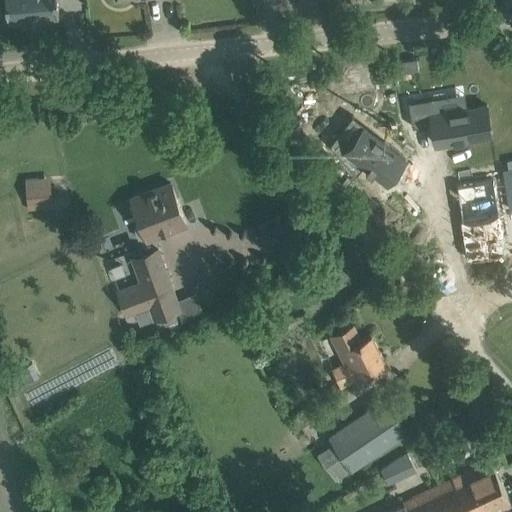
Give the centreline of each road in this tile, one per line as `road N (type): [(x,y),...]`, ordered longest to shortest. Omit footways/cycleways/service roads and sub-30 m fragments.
road 1 (residential): [(0,74),(511,20)]
road 2 (residential): [(437,309),(328,189)]
road 3 (unknown): [(328,189),(199,262)]
